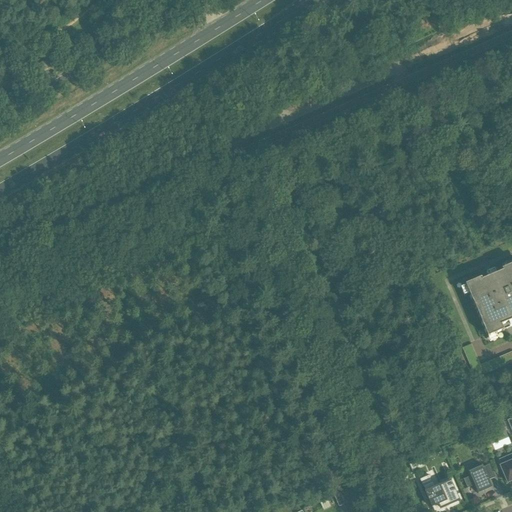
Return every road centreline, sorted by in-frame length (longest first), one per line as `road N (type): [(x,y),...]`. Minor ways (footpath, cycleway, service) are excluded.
road 1 (primary): [(0,191),(314,0)]
road 2 (unknown): [(511,19),(227,142)]
road 3 (primary): [(262,0),(0,159)]
